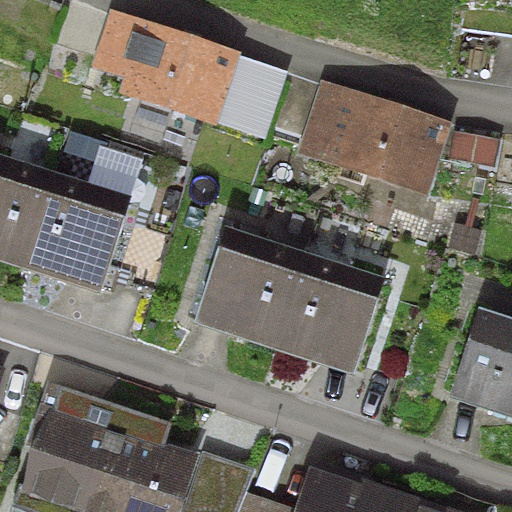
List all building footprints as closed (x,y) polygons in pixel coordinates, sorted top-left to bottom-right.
[(511,0),(459,0),(456,28),(511,35),(511,0)] [(242,51),(110,8),(91,65),(123,76),(118,92),(217,125),(218,122),(241,55),(242,51)] [(287,71),(241,55),(218,122),(265,138),(287,71)] [(452,121),(321,78),(297,152),(428,195),(452,121)] [(501,140),(453,131),(448,158),(496,167),(501,140)] [(99,144),(87,181),(132,195),(143,158),(99,144)] [(87,181),(0,153),(0,261),(101,293),(132,195),(87,181)] [(386,276),(226,224),(194,322),(354,373),(386,276)] [(511,316),(479,306),(449,397),(511,417),(511,316)] [(171,423),(48,382),(36,419),(42,421),(11,511),(176,511),(196,453),(165,443),(171,423)] [(255,468),(202,451),(182,511),(236,511),(245,490),(255,468)] [(362,482),(310,466),(295,507),(245,490),(236,511),(467,511),(363,477),(362,482)]
